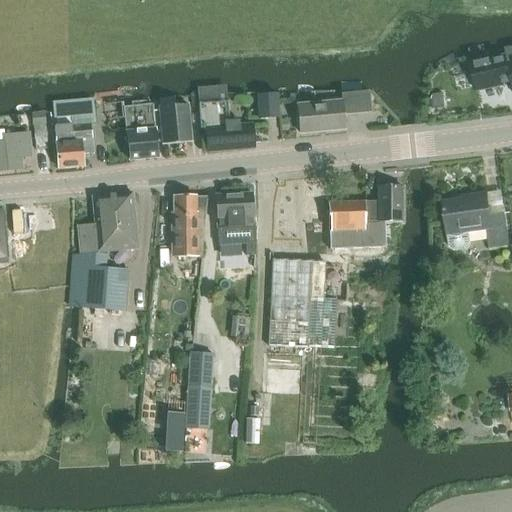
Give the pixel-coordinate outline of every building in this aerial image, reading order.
[(507,58),(472,65),(477,93),(507,86),(511,85),(511,63),(508,65),(507,58)] [(229,121),(226,86),(198,88),(201,129),(205,129),(207,154),(253,150),(251,124),(235,125),(235,120),(229,121)] [(297,106),(299,134),(343,131),(342,117),(370,114),(369,93),(341,96),(341,102),(297,106)] [(279,119),(277,94),(258,95),(260,120),(279,119)] [(129,162),(157,159),(152,105),(124,108),(129,162)] [(162,145),(190,142),(187,106),(160,108),(162,145)] [(83,166),(82,155),(93,154),(90,124),(95,124),(94,109),(52,113),(58,169),(83,166)] [(46,114),(33,115),(34,126),(47,125),(46,114)] [(34,151),(45,150),(43,126),(32,127),(34,151)] [(0,171),(21,170),(19,154),(30,153),(28,134),(3,136),(2,131),(0,131),(0,171)] [(378,203),(329,204),(331,243),(352,242),(352,251),(367,250),(367,252),(389,252),(388,226),(404,225),(403,186),(378,187),(378,203)] [(128,270),(107,268),(108,251),(136,249),(132,194),(92,197),(95,225),(80,227),(82,253),(74,254),(70,305),(124,311),(128,270)] [(471,199),(443,203),(448,237),(450,248),(455,251),(467,250),(471,245),(469,234),(488,231),(491,249),(510,246),(505,214),(492,216),(488,194),(472,197),(471,199)] [(255,241),(252,195),(216,197),(218,229),(242,227),(243,242),(255,241)] [(175,219),(172,219),(173,236),(175,236),(176,257),(201,257),(207,198),(196,198),(196,197),(175,198),(175,219)] [(264,212),(264,250),(313,250),(313,236),(299,236),(299,216),(311,216),(311,201),(287,201),(287,212),(264,212)] [(0,206),(0,263),(9,263),(3,206),(0,206)] [(273,260),(269,347),(334,350),(336,301),(325,300),(326,262),(273,260)] [(184,429),(182,453),(205,455),(206,431),(207,431),(213,354),(190,352),(185,417),(184,429)] [(167,435),(166,452),(182,453),(184,429),(185,417),(168,416),(167,435)]
